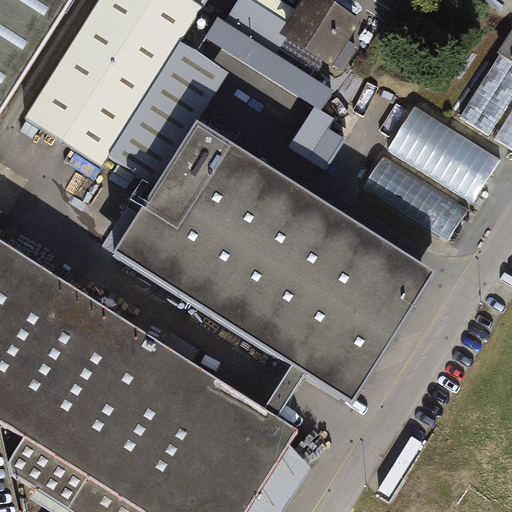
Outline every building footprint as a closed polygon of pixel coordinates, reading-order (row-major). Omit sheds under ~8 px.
[(0,0),(0,116),(73,0),(0,0)] [(185,0),(102,0),(26,121),(102,170),(109,159),(130,171),(168,111),(148,99),(181,45),(203,11),(185,0)] [(185,0),(203,11),(209,0),(185,0)] [(243,2),(226,28),(274,59),(288,37),(331,64),(331,63),(341,70),(355,47),(346,41),(355,26),(313,0),(311,0),(291,32),(243,2)] [(439,0),(437,5),(454,16),(463,1),(462,0),(439,0)] [(274,59),(226,28),(217,23),(207,40),(317,110),(291,151),(326,173),(345,141),(330,132),(336,123),(322,113),(332,96),(274,59)] [(501,56),(461,119),(489,136),(511,100),(511,36),(500,55),(501,56)] [(168,111),(197,130),(198,128),(230,76),(181,45),(148,99),(168,111)] [(416,107),(389,151),(474,204),(502,160),(416,107)] [(116,257),(115,258),(353,409),(436,278),(198,128),(197,130),(168,111),(130,171),(159,190),(156,194),(143,214),(141,218),(116,257)] [(511,114),(495,140),(511,150),(511,114)] [(470,210),(385,156),(363,191),(448,244),(470,210)] [(131,206),(143,214),(156,194),(144,186),(131,206)] [(103,249),(116,257),(141,218),(128,210),(103,249)] [(10,464),(12,476),(37,492),(68,511),(250,511),(286,455),(299,435),(0,245),(0,424),(25,440),(10,464)] [(423,445),(413,438),(380,490),(390,497),(423,445)] [(286,511),(312,472),(286,455),(250,511),(68,511),(37,492),(31,501),(47,511),(286,511)]
